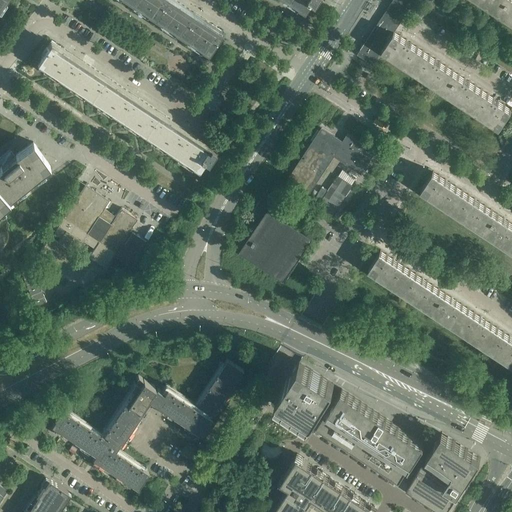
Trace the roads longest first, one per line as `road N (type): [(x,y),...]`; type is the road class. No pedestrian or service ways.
road 1 (residential): [(0,72),(51,18),(194,117),(249,32)]
road 2 (secondary): [(202,316),(287,336),(511,448)]
road 3 (secondary): [(511,427),(254,303),(211,292)]
road 4 (residential): [(175,213),(86,158),(68,131),(0,86)]
road 5 (secondary): [(186,291),(141,299),(0,367)]
road 6 (unclassified): [(210,235),(309,73)]
road 7 (secondary): [(0,400),(150,325)]
road 8 (residential): [(511,320),(373,228)]
road 9 (residential): [(425,148),(309,73)]
